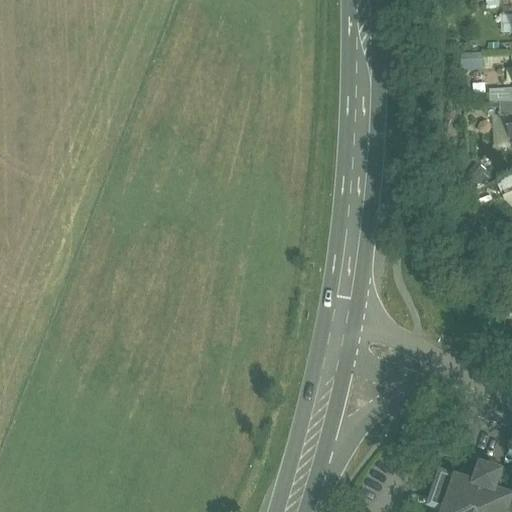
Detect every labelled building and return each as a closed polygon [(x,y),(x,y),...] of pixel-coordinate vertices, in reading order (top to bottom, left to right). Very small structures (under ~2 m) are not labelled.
[(485,73),(484,57),(464,58),(466,74),(485,73)] [(493,105),(511,103),(511,91),(493,93),(493,105)] [(511,104),(502,105),(502,118),(510,118),(509,115),(511,115),(511,104)] [(495,183),(508,212),(511,209),(511,177),(511,176),(495,183)] [(477,488),(443,476),(432,508),(434,508),(433,510),(438,511),(511,511),(511,499),(496,494),(503,476),(490,472),(489,472),(484,471),(480,483),(479,483),(477,488)]
